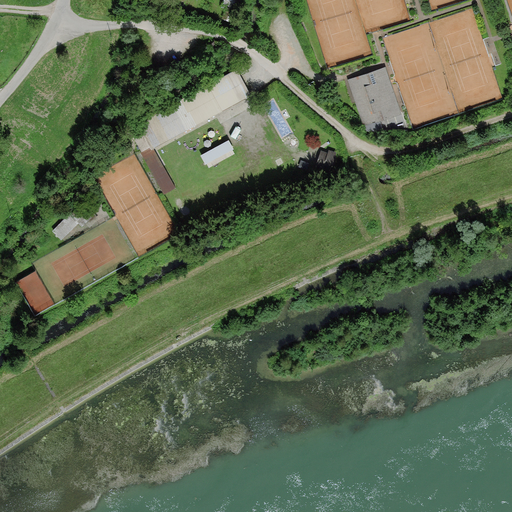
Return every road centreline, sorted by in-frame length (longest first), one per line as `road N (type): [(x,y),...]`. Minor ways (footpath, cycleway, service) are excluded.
road 1 (track): [(511,187),(387,229),(237,296),(53,395),(0,433)]
road 2 (track): [(511,109),(401,145),(349,135)]
road 3 (residential): [(0,104),(49,36),(63,0)]
